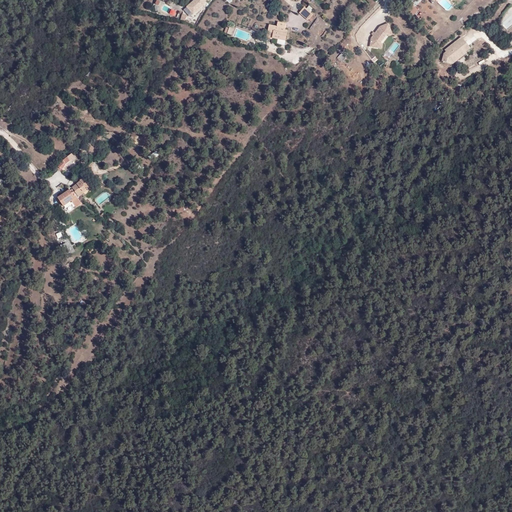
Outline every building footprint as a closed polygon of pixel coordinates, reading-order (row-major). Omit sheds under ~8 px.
[(194,0),(190,5),(196,12),(203,5),(206,0),(194,0)] [(405,7),(413,15),(418,9),(410,2),(405,7)] [(193,14),(196,12),(190,5),(187,7),(193,14)] [(299,13),(308,21),(313,15),(304,7),(299,13)] [(272,38),(285,41),(287,33),(285,33),(285,30),(285,28),(285,25),(278,23),(277,27),(269,25),(266,38),(272,39),(272,38)] [(386,34),(391,31),(388,23),(380,26),(375,33),(373,35),(371,37),(369,47),(380,48),(380,42),(386,34)] [(236,28),(233,36),(249,41),(251,33),(236,28)] [(445,50),(446,52),(444,53),(441,60),(453,64),(452,63),(466,54),(465,52),(470,49),(461,38),(445,50)] [(66,154),(57,164),(61,167),(65,164),(70,159),(67,156),(66,154)] [(80,198),(81,197),(86,193),(84,191),(86,189),(89,192),(94,187),(89,182),(88,182),(84,177),(79,180),(80,181),(72,187),(74,190),(80,198)] [(75,202),(79,199),(74,192),(74,191),(71,188),(66,191),(75,202)] [(57,197),(59,199),(61,197),(61,196),(66,191),(57,197)] [(71,200),(74,205),(75,202),(66,191),(61,196),(61,197),(59,199),(63,206),(71,200)] [(75,202),(74,205),(76,208),(82,204),(79,199),(75,202)]
